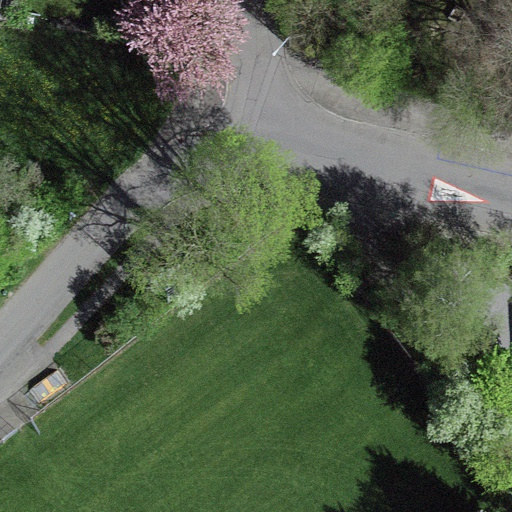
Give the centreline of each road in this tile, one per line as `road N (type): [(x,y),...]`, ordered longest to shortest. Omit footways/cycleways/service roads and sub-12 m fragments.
road 1 (residential): [(268,138),(133,196),(0,346)]
road 2 (residential): [(511,191),(268,138)]
road 3 (residential): [(268,138),(258,35),(263,0)]
